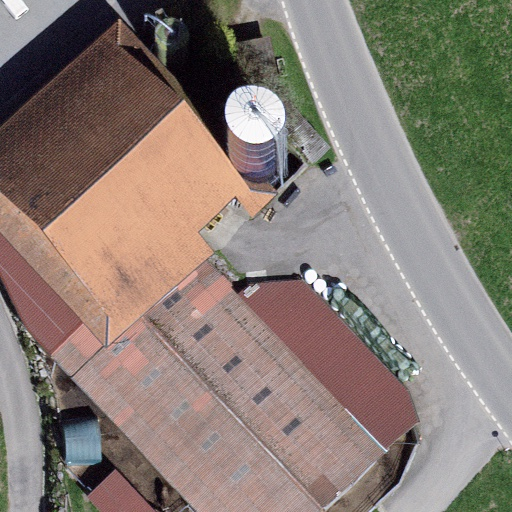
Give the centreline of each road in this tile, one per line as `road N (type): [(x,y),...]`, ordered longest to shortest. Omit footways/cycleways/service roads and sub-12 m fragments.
road 1 (tertiary): [(511,385),(461,315),(385,170),(315,0)]
road 2 (track): [(381,511),(511,392)]
